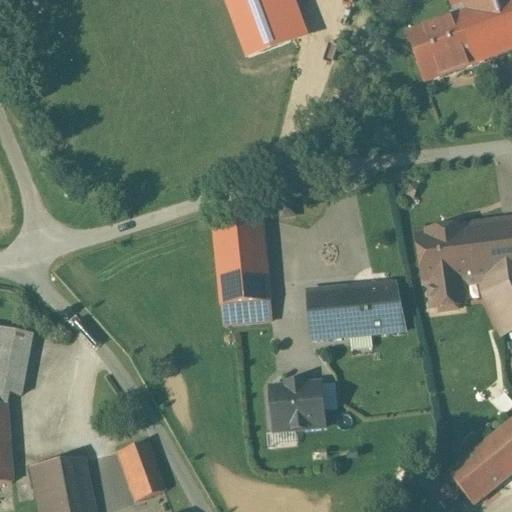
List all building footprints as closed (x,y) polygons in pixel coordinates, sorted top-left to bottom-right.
[(511,0),(462,0),(468,13),(486,63),(511,53),(511,0)] [(468,13),(406,36),(425,85),(486,63),(468,13)] [(303,220),(292,225),(296,236),(307,232),(303,220)] [(261,222),(214,227),(223,328),(271,324),(261,222)] [(511,223),(417,237),(424,288),(429,288),(432,311),(439,310),(440,314),(458,312),(457,307),(464,306),(461,283),(481,281),(483,294),(501,338),(511,333),(511,223)] [(395,287),(309,295),(313,343),(404,334),(395,287)] [(31,339),(0,333),(0,408),(4,408),(5,408),(7,396),(20,399),(31,339)] [(304,384),(302,384),(302,385),(288,387),(288,386),(286,386),(286,390),(270,391),(275,435),(324,431),(320,386),(304,388),(304,384)] [(4,408),(0,408),(0,487),(10,487),(4,408)] [(511,424),(448,477),(474,508),(511,476),(511,424)] [(145,446),(116,456),(134,506),(163,495),(145,446)] [(91,511),(82,463),(30,471),(37,511),(91,511)]
